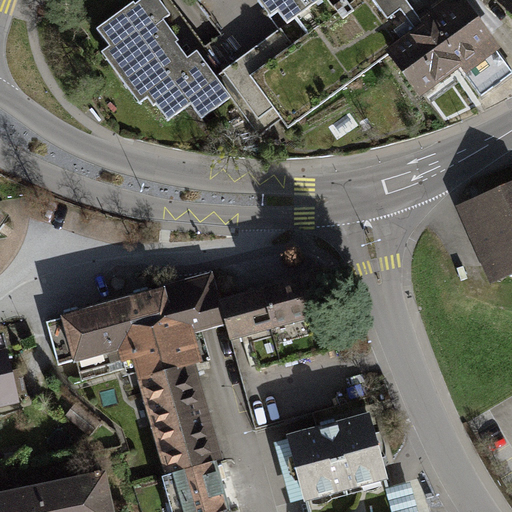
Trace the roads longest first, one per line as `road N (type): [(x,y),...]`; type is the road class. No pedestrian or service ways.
road 1 (secondary): [(363,198),(124,162),(71,141),(0,93)]
road 2 (residential): [(363,198),(376,267),(407,355),(481,511)]
road 3 (residential): [(274,218),(252,240),(71,275),(0,311)]
road 4 (secondary): [(0,153),(73,187),(174,212),(274,218)]
road 5 (secondary): [(363,198),(511,130)]
